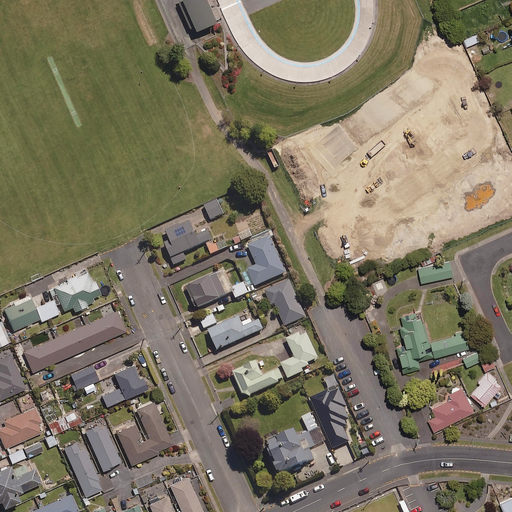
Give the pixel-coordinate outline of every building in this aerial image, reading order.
[(218,26),(206,0),(181,0),(183,2),(179,3),(191,31),(194,29),(197,35),(218,26)] [(481,41),(478,34),(463,40),(466,47),(481,41)] [(218,202),(206,208),(212,222),(225,216),(218,202)] [(192,223),(168,233),(173,244),(167,247),(176,267),(188,262),(185,256),(202,249),(202,248),(214,242),(210,233),(198,238),(192,223)] [(250,231),(240,235),(241,236),(234,239),(236,244),(253,238),(250,231)] [(272,237),(249,247),(258,267),(249,271),(256,289),(288,275),(272,237)] [(449,259),(417,266),(420,281),(452,274),(449,259)] [(88,275),(54,290),(65,313),(73,309),(76,314),(89,308),(87,304),(102,297),(96,284),(93,285),(88,275)] [(212,278),(191,288),(196,300),(196,301),(200,311),(222,301),(212,278)] [(291,282),(266,293),(273,308),(276,306),(286,329),(308,319),(291,282)] [(250,294),(244,283),(232,288),(237,300),(250,294)] [(31,301),(5,312),(14,332),(40,321),(31,301)] [(402,370),(419,366),(417,358),(433,354),(429,340),(422,312),(413,314),(412,311),(400,314),(402,324),(399,325),(403,343),(396,345),(402,370)] [(127,333),(118,312),(24,354),(33,375),(127,333)] [(202,320),(205,329),(218,325),(214,315),(202,320)] [(241,319),(210,332),(219,353),(266,333),(261,323),(246,330),(241,319)] [(1,322),(0,321),(0,347),(10,343),(1,322)] [(468,347),(464,331),(429,340),(433,354),(433,356),(468,347)] [(301,336),(288,342),(296,360),(282,366),(289,381),(305,374),(304,372),(311,368),(310,365),(320,361),(309,336),(302,339),(301,336)] [(476,350),(462,356),(466,365),(480,359),(476,350)] [(12,355),(0,360),(0,367),(2,372),(0,372),(0,401),(28,389),(12,355)] [(491,357),(481,361),(484,369),(495,365),(491,357)] [(259,365),(247,370),(248,372),(238,377),(246,395),(245,398),(253,400),(254,398),(281,386),(277,375),(265,380),(259,365)] [(94,366),(72,375),(79,390),(101,381),(94,366)] [(136,366),(117,374),(128,400),(151,390),(145,378),(142,380),(136,366)] [(495,376),(486,369),(477,380),(478,381),(469,392),(483,404),(500,384),(493,378),(495,376)] [(339,386),(335,376),(326,380),(330,390),(339,386)] [(464,390),(431,406),(435,414),(427,418),(433,430),(474,410),(464,390)] [(330,393),(312,401),(334,451),(351,444),(345,430),(349,428),(347,424),(351,422),(346,410),(349,409),(341,392),(332,396),(330,393)] [(156,402),(138,410),(152,440),(141,444),(139,440),(143,439),(137,425),(118,433),(133,466),(161,453),(161,452),(175,445),(156,402)] [(37,407),(5,421),(7,426),(0,429),(0,433),(7,449),(44,433),(40,425),(44,423),(37,407)] [(77,418),(75,413),(65,417),(70,428),(83,423),(80,417),(77,418)] [(62,432),(57,421),(49,425),(54,435),(62,432)] [(100,426),(87,432),(105,471),(123,462),(107,428),(102,430),(100,426)] [(57,444),(53,435),(46,438),(50,448),(57,444)] [(299,436),(272,448),(275,455),(272,456),(276,464),(278,464),(280,470),(278,471),(282,479),(284,478),(285,480),(313,468),(299,436)] [(44,452),(40,443),(26,449),(29,458),(44,452)] [(78,444),(66,449),(88,497),(104,490),(100,482),(102,482),(88,449),(82,452),(78,444)] [(369,447),(361,451),(364,458),(372,454),(369,447)] [(14,463),(0,468),(0,505),(6,503),(8,510),(26,503),(23,496),(27,494),(26,491),(44,484),(37,469),(19,476),(14,463)] [(205,511),(190,477),(171,485),(183,511),(175,511),(169,498),(151,505),(154,511),(205,511)] [(81,511),(73,494),(33,511),(81,511)] [(511,495),(499,501),(503,511),(509,511),(511,511),(511,495)] [(409,511),(404,500),(398,503),(402,511),(409,511)]
